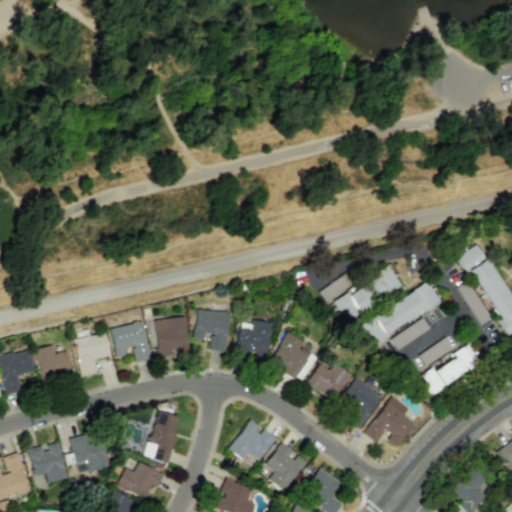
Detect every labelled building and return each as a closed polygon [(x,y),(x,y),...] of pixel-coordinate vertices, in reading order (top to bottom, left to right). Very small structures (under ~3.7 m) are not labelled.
[(511,303),(476,243),(457,255),(505,337),(511,332),(511,303)] [(400,287),(387,267),(331,301),(343,321),(400,287)] [(437,301),(425,281),(358,324),(371,344),(437,301)] [(191,339),(201,339),(202,333),(208,333),(207,350),(223,352),(226,312),(193,309),(191,339)] [(148,359),(137,315),(120,319),(121,325),(107,329),(114,358),(124,355),(122,348),(129,347),(133,362),(148,359)] [(153,318),(154,356),(171,355),(171,351),(185,350),(184,317),(153,318)] [(270,323),(249,319),(248,324),(237,322),(231,354),(247,357),(247,354),(263,357),(270,323)] [(91,359),(108,356),(103,332),(70,339),(77,376),(94,373),(91,359)] [(301,341),(282,332),(267,365),(302,380),(313,354),(298,348),(301,341)] [(31,349),(40,382),(70,374),(63,350),(53,353),(50,344),(31,349)] [(428,395),(475,362),(463,345),(451,353),(452,354),(417,379),(428,395)] [(0,383),(3,395),(19,391),(15,375),(31,371),(26,349),(0,354),(0,383)] [(347,374),(332,363),(326,370),(317,363),(302,383),(328,401),(347,374)] [(340,416),(355,427),(379,397),(353,377),(335,401),(345,409),(340,416)] [(406,408),(389,395),(360,433),(375,444),(380,437),(393,447),(411,423),(401,415),(406,408)] [(163,463),(177,419),(154,412),(140,456),(163,463)] [(224,449),(239,460),(244,453),(255,461),(271,438),(257,427),(246,419),(224,449)] [(106,467),(96,431),(66,439),(75,474),(106,467)] [(511,437),(493,450),(511,479),(511,437)] [(45,483),(64,478),(55,442),(41,445),(24,449),(31,476),(42,473),(45,483)] [(270,471),(264,480),(282,491),(302,459),(275,443),(261,466),(270,471)] [(0,497),(26,491),(16,452),(0,456),(5,473),(0,474),(0,497)] [(153,488),(160,474),(135,462),(130,471),(122,467),(112,485),(141,500),(148,486),(153,488)] [(455,504),(463,511),(467,511),(490,489),(467,467),(446,489),(458,501),(455,504)] [(323,511),(332,511),(337,502),(327,497),(336,481),(314,469),(298,498),(323,511)] [(220,511),(247,511),(251,504),(243,501),(248,488),(221,478),(215,494),(209,508),(220,511)] [(124,511),(130,499),(110,490),(99,511),(124,511)] [(308,511),(291,503),(286,511),(308,511)] [(511,511),(511,506),(509,503),(499,511),(511,511)]
